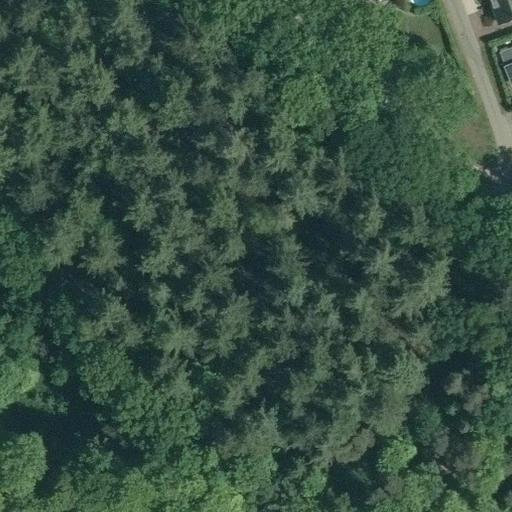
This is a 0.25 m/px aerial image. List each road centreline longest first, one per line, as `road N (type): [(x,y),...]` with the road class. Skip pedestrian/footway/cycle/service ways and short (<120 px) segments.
road 1 (track): [(0,181),(236,511)]
road 2 (unclassified): [(502,205),(274,0)]
road 3 (unclassified): [(502,205),(505,146),(449,0)]
road 4 (track): [(121,511),(0,488)]
